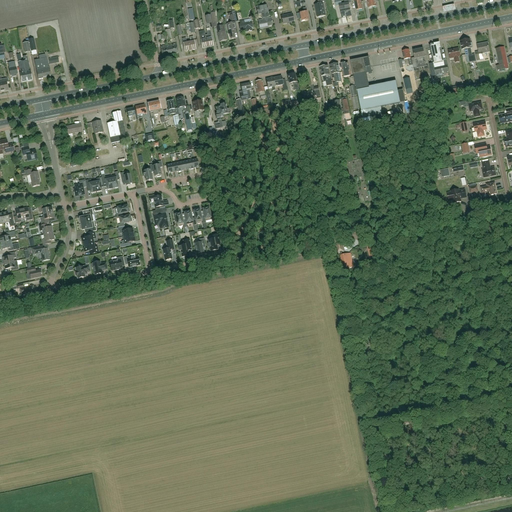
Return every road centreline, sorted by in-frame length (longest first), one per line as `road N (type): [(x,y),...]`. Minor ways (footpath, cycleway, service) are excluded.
road 1 (unclassified): [(325,245),(0,312)]
road 2 (track): [(389,511),(332,243)]
road 3 (primary): [(43,114),(305,60)]
road 4 (primary): [(511,2),(301,45)]
road 5 (primary): [(305,60),(511,17)]
road 6 (residential): [(332,243),(340,234),(359,237),(511,206)]
road 7 (primary): [(301,45),(159,76)]
road 8 (track): [(511,402),(372,429)]
road 9 (residential): [(326,110),(311,141),(332,243)]
road 10 (residential): [(156,188),(178,206),(211,201),(204,174),(163,183)]
road 11 (residential): [(511,206),(490,102),(511,98)]
road 12 (primary): [(159,76),(40,99)]
